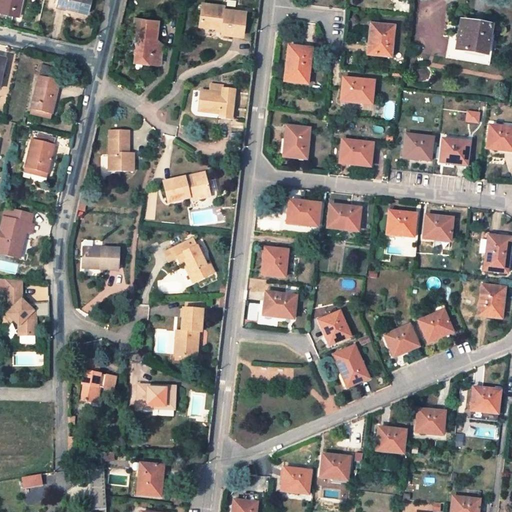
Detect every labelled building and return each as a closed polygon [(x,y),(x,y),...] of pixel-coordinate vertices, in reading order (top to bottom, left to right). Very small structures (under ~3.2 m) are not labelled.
[(0,0),(0,12),(7,14),(14,15),(19,17),(23,0),(0,0)] [(94,0),(61,0),(59,12),(91,19),(94,0)] [(223,6),(203,4),(200,24),(217,26),(222,26),(222,31),(221,33),(242,35),(245,12),(223,9),(223,6)] [(158,20),(135,17),(133,36),(141,37),(138,60),(159,63),(162,43),(156,43),(154,42),(154,39),(156,39),(158,20)] [(491,27),(461,22),(459,38),(457,50),(487,55),(487,54),(489,39),(491,27)] [(394,27),(371,24),(370,35),(372,35),(369,55),(391,57),(394,27)] [(457,50),(459,38),(449,36),(446,58),(489,66),(491,55),(487,54),(487,55),(457,50)] [(312,49),(290,46),(288,64),(286,64),(284,82),(307,85),(312,49)] [(373,82),(343,79),(341,100),(361,102),(361,103),(371,104),(373,82)] [(59,88),(38,82),(29,116),(50,122),(59,88)] [(223,93),(201,91),(198,111),(220,114),(220,117),(232,119),(235,91),(223,89),(223,93)] [(466,122),(480,123),(481,113),(468,111),(466,122)] [(310,129),(286,126),(285,137),(286,137),(284,157),(306,160),(310,129)] [(511,128),(490,126),(487,150),(497,151),(497,149),(511,150),(511,128)] [(129,131),(109,131),(109,171),(133,171),(134,159),(129,159),(129,154),(129,131)] [(432,138),(406,135),(403,158),(413,159),(413,158),(430,160),(432,138)] [(469,143),(443,139),(440,163),(450,164),(450,163),(466,164),(469,143)] [(372,144),(342,140),(339,161),(360,163),(359,165),(369,167),(372,144)] [(54,153),(30,147),(23,180),(45,185),(54,153)] [(205,173),(164,182),(168,203),(190,198),(209,193),(205,173)] [(320,204),(289,200),(286,222),(306,225),(306,226),(317,227),(320,204)] [(76,210),(82,212),(85,204),(78,202),(76,210)] [(358,230),(360,209),(330,205),(327,228),(337,229),(338,227),(358,230)] [(416,215),(389,212),(386,234),(402,235),(402,236),(413,238),(416,215)] [(32,229),(34,219),(11,213),(9,222),(4,222),(0,237),(0,257),(17,262),(23,241),(19,239),(20,234),(24,235),(26,228),(32,229)] [(449,241),(452,219),(425,216),(423,239),(432,240),(432,239),(449,241)] [(33,229),(32,229),(26,228),(24,235),(31,237),(33,229)] [(481,254),(485,255),(488,236),(509,238),(507,256),(508,256),(510,256),(511,237),(511,235),(484,232),(481,254)] [(509,238),(488,236),(483,271),(506,274),(508,256),(507,256),(509,238)] [(192,239),(173,249),(164,253),(168,262),(177,258),(180,264),(186,261),(195,281),(214,273),(209,264),(205,265),(192,239)] [(101,249),(84,248),(82,268),(100,269),(100,270),(118,271),(119,249),(102,248),(101,249)] [(285,277),(288,251),(266,248),(264,264),(263,264),(261,275),(285,277)] [(20,282),(5,280),(5,288),(4,287),(3,314),(15,326),(15,336),(32,337),(33,312),(30,312),(20,300),(20,282)] [(505,289),(482,285),(478,316),(499,319),(502,298),(504,299),(505,289)] [(297,296),(266,293),(263,314),(282,317),(282,318),(294,320),(297,296)] [(203,310),(183,308),(181,331),(181,337),(176,337),(175,355),(191,357),(192,348),(197,349),(199,331),(201,331),(203,310)] [(443,311),(418,322),(427,343),(436,339),(436,337),(451,331),(443,311)] [(339,312),(319,320),(326,335),(324,336),(328,346),(350,337),(339,312)] [(322,336),(324,336),(326,335),(319,320),(316,322),(322,336)] [(409,325),(384,336),(393,356),(408,350),(408,351),(418,346),(409,325)] [(436,337),(436,339),(437,341),(452,334),(451,331),(436,337)] [(354,346),(332,356),(338,370),(340,369),(348,388),(368,379),(354,346)] [(408,350),(393,356),(394,359),(409,353),(408,351),(408,350)] [(100,361),(87,358),(82,384),(84,385),(81,401),(92,403),(95,386),(99,387),(113,390),(116,378),(98,374),(92,373),(92,368),(98,369),(100,361)] [(345,389),(348,388),(340,369),(338,370),(337,370),(345,389)] [(176,387),(139,385),(137,407),(154,408),(175,410),(176,387)] [(499,391),(473,388),(470,409),(487,411),(486,413),(497,414),(499,391)] [(444,412),(417,409),(415,433),(426,434),(426,432),(442,434),(444,412)] [(404,431),(378,428),(376,449),(392,451),(392,453),(402,454),(404,431)] [(350,457),(322,454),(320,478),(331,479),(331,476),(347,479),(350,457)] [(162,465),(140,463),(136,494),(159,497),(160,485),(159,485),(162,465)] [(310,471),(284,469),(281,490),(297,492),(297,494),(307,495),(310,471)] [(91,480),(90,511),(105,511),(106,481),(91,480)] [(477,511),(479,499),(452,497),(450,511),(477,511)] [(255,511),(256,503),(236,500),(234,511),(255,511)]
